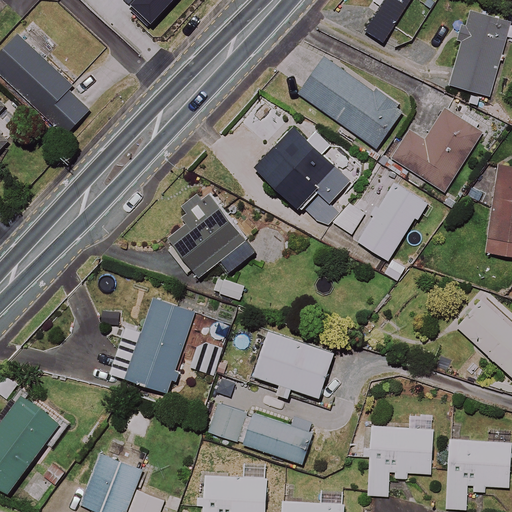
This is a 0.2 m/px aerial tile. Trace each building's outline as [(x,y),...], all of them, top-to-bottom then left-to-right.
[(136,0),(137,0),(157,18),(172,0),(136,0)] [(501,73),(496,71),(502,54),(506,55),(511,34),(511,24),(475,13),(452,86),(493,99),(501,73)] [(75,85),(18,37),(0,57),(0,76),(68,135),(89,110),(69,92),(75,85)] [(403,113),(325,60),(301,96),(378,149),(403,113)] [(0,102),(0,152),(11,141),(0,131),(0,114),(6,108),(0,102)] [(409,132),(386,168),(418,188),(424,180),(445,193),(482,134),(446,111),(426,142),(409,132)] [(256,169),(314,220),(333,222),(344,209),(334,200),(345,187),(332,174),(337,168),(323,155),(333,144),(317,129),(308,139),(294,127),(256,169)] [(511,171),(499,169),(499,173),(495,201),(487,253),(511,256),(511,171)] [(359,242),(389,261),(416,219),(419,221),(428,205),(395,184),(359,242)] [(255,253),(211,197),(194,210),(197,214),(167,237),(200,279),(219,264),(227,275),(255,253)] [(336,222),(353,235),(367,216),(351,203),(336,222)] [(511,374),(511,319),(486,296),(458,327),(511,374)] [(196,313),(154,300),(144,332),(127,327),(113,374),(171,392),(196,313)] [(336,353),(270,333),(256,377),(281,385),(278,395),(290,399),(293,389),(322,398),(336,353)] [(20,384),(6,374),(0,383),(0,418),(10,403),(8,402),(20,384)] [(0,486),(11,494),(47,443),(53,447),(67,426),(25,396),(0,430),(0,486)] [(247,414),(220,405),(211,433),(239,441),(247,414)] [(314,434),(253,414),(243,444),(304,464),(314,434)] [(389,497),(391,471),(398,471),(397,479),(409,479),(409,474),(431,475),(433,431),(372,428),(368,496),(389,497)] [(511,448),(511,445),(450,440),(444,510),(466,511),(468,492),(486,493),(487,487),(509,489),(511,448)] [(91,511),(125,511),(142,470),(139,469),(143,460),(125,453),(122,462),(101,454),(83,504),(93,508),(91,511)] [(264,511),(267,481),(201,474),(199,499),(204,511),(264,511)] [(160,511),(164,501),(137,491),(129,511),(160,511)] [(343,511),(345,492),(322,491),(321,503),(282,501),(281,511),(343,511)]
